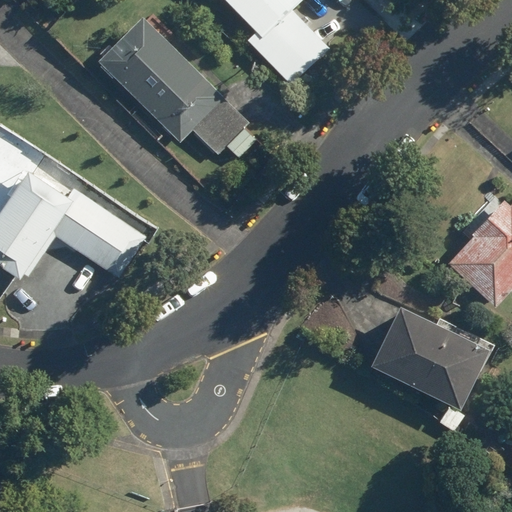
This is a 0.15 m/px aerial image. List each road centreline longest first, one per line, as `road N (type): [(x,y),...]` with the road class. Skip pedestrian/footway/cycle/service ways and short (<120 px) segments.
road 1 (residential): [(240,296),(429,70),(511,4)]
road 2 (residential): [(240,296),(249,322),(210,406),(193,418),(165,422),(143,409),(115,358)]
road 3 (residential): [(115,358),(181,333),(240,296)]
